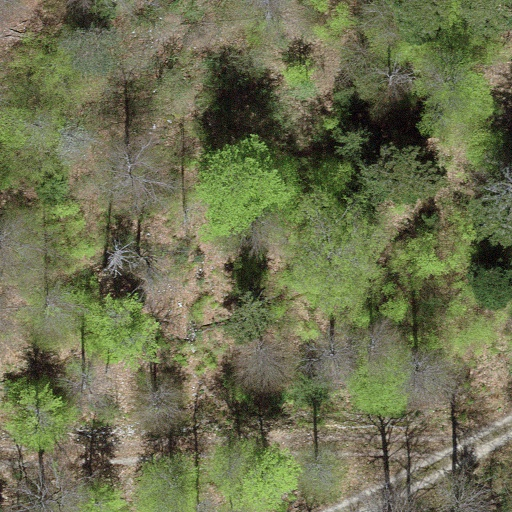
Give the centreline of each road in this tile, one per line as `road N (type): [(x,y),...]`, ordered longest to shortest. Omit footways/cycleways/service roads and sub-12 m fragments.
road 1 (track): [(485,436),(0,454)]
road 2 (track): [(511,419),(335,511)]
